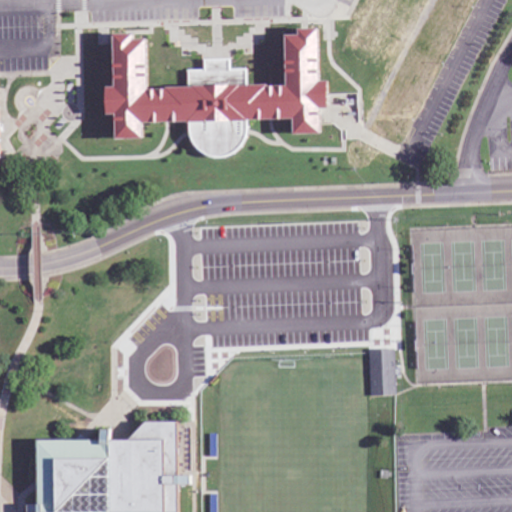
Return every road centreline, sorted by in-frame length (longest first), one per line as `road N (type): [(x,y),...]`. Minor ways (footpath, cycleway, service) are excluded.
road 1 (tertiary): [(511,192),(204,208),(69,259),(0,269)]
road 2 (residential): [(511,54),(459,195)]
